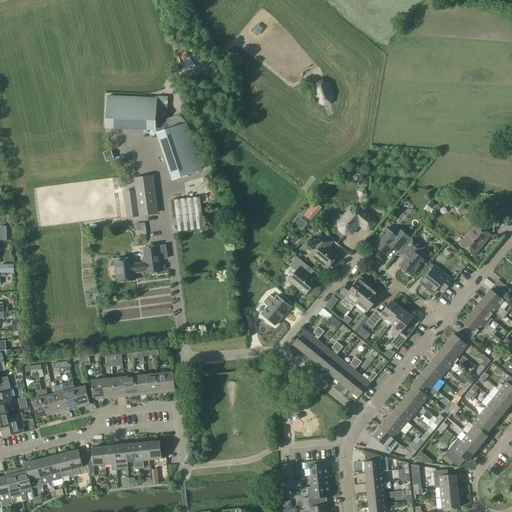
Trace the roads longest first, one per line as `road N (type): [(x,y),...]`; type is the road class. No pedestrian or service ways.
road 1 (residential): [(442,320),(360,257),(288,337),(286,350)]
road 2 (residential): [(361,415),(442,320)]
